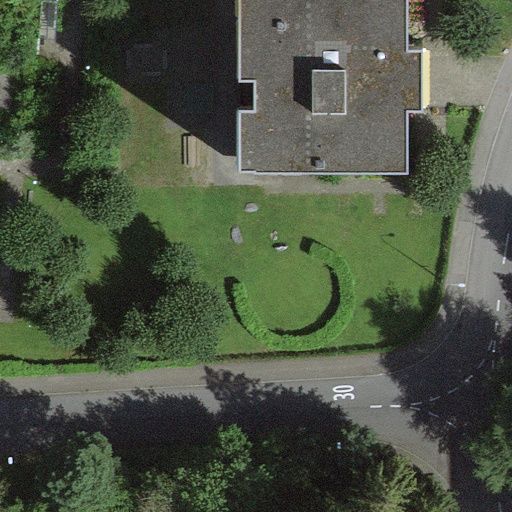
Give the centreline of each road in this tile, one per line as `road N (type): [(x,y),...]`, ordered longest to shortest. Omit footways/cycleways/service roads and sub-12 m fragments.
road 1 (residential): [(496,405),(0,413)]
road 2 (residential): [(496,405),(511,236)]
